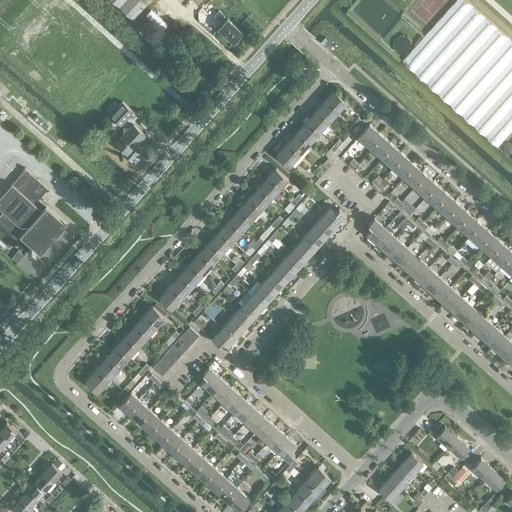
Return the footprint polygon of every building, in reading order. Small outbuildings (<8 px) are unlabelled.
[(113,0),(133,18),(147,2),(144,0),(113,0)] [(191,0),(201,9),(209,1),(208,0),(191,0)] [(511,39),(467,0),(457,0),(425,36),(403,60),(498,146),(511,130),(511,138),(511,141),(511,39)] [(227,17),(225,19),(223,16),(225,14),(219,9),(214,14),(220,19),(221,18),(223,21),(217,28),(233,42),(243,31),(227,17)] [(326,35),(320,42),(332,53),(338,46),(326,35)] [(350,59),(345,63),(350,68),(355,64),(350,59)] [(334,89),(325,100),(337,112),(347,101),(334,89)] [(337,112),(325,100),(315,111),(328,122),(337,112)] [(122,101),(110,115),(121,125),(133,111),(122,101)] [(328,122),(315,111),(305,122),(318,133),(328,122)] [(361,127),(368,119),(365,116),(362,119),(359,116),(350,126),(354,129),(358,125),(361,127)] [(318,133),(305,122),(296,132),(309,144),(318,133)] [(358,135),(369,145),(380,132),(369,122),(358,135)] [(127,155),(146,134),(133,123),(115,143),(127,155)] [(309,144),(296,132),(286,143),(299,154),(309,144)] [(391,142),(380,132),(369,145),(380,155),(391,142)] [(342,149),(348,142),(344,139),(342,141),(339,138),(335,143),(342,149)] [(402,152),(391,142),(380,155),(391,164),(402,152)] [(299,154),(286,143),(276,154),(289,165),(299,154)] [(342,149),(335,143),(332,146),(330,148),(325,154),(328,157),(332,161),(337,155),(340,152),(342,149)] [(413,162),(402,152),(391,164),(402,174),(413,162)] [(353,158),(350,161),(360,170),(363,166),(353,158)] [(360,170),(350,161),(348,164),(357,172),(360,170)] [(424,171),(413,162),(402,174),(412,184),(424,171)] [(316,174),(319,177),(328,168),(324,164),(316,174)] [(39,198),(48,187),(26,167),(0,196),(0,207),(3,211),(0,213),(0,238),(9,246),(19,234),(31,245),(28,249),(32,253),(36,249),(40,252),(67,223),(39,198)] [(287,179),(289,178),(276,167),(266,178),(279,189),(287,179)] [(435,181),(424,171),(412,184),(423,194),(435,181)] [(384,186),(380,182),(383,179),(378,174),(375,177),(372,181),(381,189),(384,186)] [(279,189),(266,178),(256,189),(269,200),(279,189)] [(445,191),(435,181),(423,194),(434,203),(445,191)] [(269,200),(256,189),(247,199),(259,211),(265,216),(268,212),(262,207),(269,200)] [(456,200),(445,191),(434,203),(445,213),(456,200)] [(295,205),(294,205),(303,196),(299,193),(291,202),(290,201),(284,208),(289,212),(295,205)] [(407,205),(402,201),(397,197),(394,200),(400,206),(403,209),(407,205)] [(259,211),(247,199),(237,210),(250,222),(259,211)] [(467,210),(456,200),(445,213),(456,223),(467,210)] [(301,201),(288,217),(282,223),(286,226),(292,220),(291,220),(299,210),(300,210),(305,204),(301,201)] [(330,206),(320,217),(333,229),(346,214),(339,208),(336,211),(330,206)] [(250,222),(237,210),(227,221),(240,232),(250,222)] [(478,220),(467,210),(456,223),(467,232),(478,220)] [(265,230),(269,233),(283,218),(279,214),(271,224),(265,230)] [(416,225),(406,216),(403,219),(407,223),(403,227),(409,232),(416,225)] [(320,217),(311,228),(323,239),(333,229),(320,217)] [(367,233),(378,242),(389,230),(374,217),(368,223),(372,227),(367,233)] [(478,220),(467,232),(478,242),(489,229),(478,220)] [(240,232),(227,221),(218,232),(230,243),(240,232)] [(424,221),(421,224),(431,234),(435,230),(424,221)] [(311,228),(301,238),(314,250),(323,239),(311,228)] [(277,229),(268,239),(271,242),(280,232),(277,229)] [(489,229),(478,242),(488,252),(500,239),(489,229)] [(389,230),(378,242),(388,252),(399,239),(389,230)] [(441,231),(435,237),(453,254),(457,249),(449,242),(448,243),(446,240),(447,238),(446,237),(444,235),(444,234),(441,231)] [(230,243),(218,232),(208,243),(221,254),(230,243)] [(435,247),(438,244),(428,235),(425,239),(435,247)] [(255,249),(263,239),(260,236),(251,246),(255,249)] [(301,238),(292,249),(304,260),(314,250),(301,238)] [(399,239),(388,252),(399,261),(410,249),(399,239)] [(500,239),(488,252),(499,262),(511,249),(500,239)] [(221,254),(208,243),(198,253),(211,265),(221,254)] [(19,248),(13,256),(18,259),(24,251),(19,248)] [(292,249),(290,251),(288,249),(283,254),(285,256),(282,260),(295,271),(304,260),(292,249)] [(410,249),(399,261),(410,271),(421,258),(410,249)] [(511,250),(511,249),(499,262),(510,271),(511,269),(511,250)] [(260,261),(257,258),(261,254),(257,251),(243,266),(248,270),(253,264),(252,263),(256,266),(260,261)] [(211,265),(198,253),(189,264),(201,276),(211,265)] [(457,267),(460,263),(450,255),(447,258),(457,267)] [(459,259),(469,267),(472,264),(462,255),(459,259)] [(235,271),(244,261),(240,258),(232,268),(235,271)] [(421,258),(410,271),(420,281),(431,268),(421,258)] [(282,260),(273,270),(285,281),(295,271),(282,260)] [(201,276),(189,264),(179,275),(192,286),(201,276)] [(431,268),(420,281),(431,290),(442,278),(431,268)] [(273,270),(270,273),(268,270),(263,275),(266,278),(263,281),(276,292),(285,281),(273,270)] [(233,284),(237,280),(241,275),(238,272),(233,277),(229,282),(232,285),(233,284)] [(192,286),(179,275),(169,286),(182,297),(192,286)] [(478,286),(481,283),(472,275),(469,278),(478,286)] [(500,289),(494,283),(484,275),(481,278),(497,292),(500,289)] [(442,278),(431,290),(441,300),(453,287),(442,278)] [(224,283),(221,280),(216,285),(212,289),(215,293),(220,288),(224,283)] [(263,281),(254,291),(266,303),(276,292),(263,281)] [(182,297),(169,286),(159,297),(172,308),(182,297)] [(453,287),(441,300),(452,309),(463,297),(453,287)] [(511,299),(511,297),(511,291),(510,290),(506,295),(503,298),(511,306),(511,299)] [(266,303),(254,291),(251,295),(246,299),(244,302),(257,313),(266,303)] [(199,315),(198,316),(194,321),(197,324),(204,317),(207,320),(210,316),(209,314),(212,310),(211,309),(221,297),(218,294),(204,310),(203,310),(199,315)] [(503,303),(494,294),(491,297),(500,306),(503,303)] [(463,297),(452,309),(463,319),(474,306),(463,297)] [(196,314),(204,305),(201,302),(192,311),(196,314)] [(244,302),(235,312),(247,324),(257,313),(244,302)] [(153,304),(143,315),(156,326),(166,315),(153,304)] [(474,306),(463,319),(473,328),(485,316),(474,306)] [(235,312),(232,316),(225,323),(238,334),(247,324),(235,312)] [(156,326),(143,315),(134,326),(147,337),(156,326)] [(485,316),(473,328),(484,338),(495,325),(485,316)] [(225,323),(222,326),(217,322),(214,325),(216,327),(214,330),(217,332),(212,338),(218,344),(222,340),(228,345),(238,334),(225,323)] [(495,325),(484,338),(495,347),(506,335),(495,325)] [(147,337),(134,326),(124,336),(137,348),(147,337)] [(190,326),(186,331),(195,339),(199,335),(190,326)] [(171,335),(175,338),(179,333),(176,330),(171,335)] [(186,331),(182,335),(191,344),(195,339),(186,331)] [(182,335),(178,339),(187,348),(191,344),(182,335)] [(511,340),(506,335),(495,347),(505,357),(511,349),(511,340)] [(137,348),(124,336),(115,347),(127,358),(137,348)] [(178,339),(173,344),(183,352),(187,348),(178,339)] [(157,350),(161,353),(169,344),(166,341),(157,350)] [(173,344),(169,348),(179,357),(183,352),(173,344)] [(127,358),(115,347),(105,358),(118,369),(127,358)] [(169,348),(165,353),(175,361),(179,357),(169,348)] [(165,353),(161,357),(171,366),(175,361),(165,353)] [(161,357),(157,362),(167,370),(171,366),(161,357)] [(118,369),(105,358),(95,368),(108,380),(118,369)] [(162,375),(167,370),(157,362),(153,366),(162,375)] [(138,372),(141,375),(150,366),(146,363),(138,372)] [(207,376),(202,381),(212,391),(223,379),(209,366),(203,372),(207,376)] [(108,380),(95,368),(86,379),(98,391),(108,380)] [(162,381),(152,373),(149,376),(158,385),(162,381)] [(223,379),(212,391),(213,391),(210,395),(215,400),(218,396),(223,400),(234,388),(223,379)] [(121,397),(130,387),(127,384),(118,394),(121,397)] [(234,388),(223,400),(233,410),(244,397),(234,388)] [(131,391),(120,403),(131,413),(142,401),(131,391)] [(180,405),(181,404),(184,407),(182,409),(185,412),(190,407),(174,393),(171,396),(180,405)] [(185,399),(190,404),(193,400),(188,396),(185,399)] [(244,397),(233,410),(244,419),(255,406),(244,397)] [(142,401),(131,413),(142,423),(153,410),(142,401)] [(255,406),(244,419),(254,428),(265,416),(255,406)] [(164,420),(153,410),(142,423),(153,432),(164,420)] [(206,411),(203,415),(212,423),(216,420),(206,411)] [(205,421),(196,412),(193,416),(202,424),(205,421)] [(265,416),(254,428),(265,438),(276,425),(265,416)] [(175,430),(164,420),(153,432),(163,442),(175,430)] [(7,421),(0,428),(0,431),(9,439),(13,434),(19,438),(17,440),(20,443),(25,437),(7,421)] [(431,429),(443,440),(439,444),(445,449),(449,445),(457,435),(445,424),(440,429),(435,425),(431,429)] [(276,425),(265,438),(275,447),(286,434),(276,425)] [(225,427),(221,431),(234,443),(237,439),(228,431),(229,430),(225,427)] [(185,439),(175,430),(163,442),(174,452),(185,439)] [(9,439),(0,431),(0,447),(1,448),(9,439)] [(224,444),(227,440),(218,432),(214,435),(224,444)] [(286,434),(275,447),(276,447),(273,450),(278,454),(280,452),(290,460),(295,453),(292,450),(297,444),(286,434)] [(469,446),(457,435),(449,445),(464,459),(468,454),(465,451),(469,446)] [(196,449),(185,439),(174,452),(185,461),(196,449)] [(207,459),(196,449),(185,461),(196,471),(207,459)] [(246,454),(256,462),(259,459),(249,450),(246,454)] [(246,463),(249,460),(239,451),(236,455),(246,463)] [(423,462),(412,451),(403,461),(414,471),(418,467),(422,471),(427,465),(423,462)] [(472,465),(484,477),(493,467),(480,456),(472,465)] [(218,468),(207,459),(196,471),(207,481),(218,468)] [(286,469),(289,472),(294,476),(298,471),(294,467),(298,462),(294,459),(286,469)] [(52,461),(44,470),(54,480),(62,471),(52,461)] [(414,471),(403,461),(395,470),(406,480),(409,483),(413,478),(410,476),(414,471)] [(279,471),(276,469),(274,467),(271,470),(268,467),(265,464),(262,468),(273,478),(276,474),(279,471)] [(318,465),(309,476),(321,487),(331,476),(318,465)] [(505,478),(493,467),(484,477),(496,488),(505,478)] [(228,478),(218,468),(207,481),(217,490),(228,478)] [(452,468),(449,471),(453,476),(457,472),(452,468)] [(44,470),(36,479),(46,488),(54,480),(44,470)] [(406,480),(395,470),(387,479),(398,489),(403,494),(404,492),(402,490),(404,487),(402,485),(406,480)] [(265,481),(268,477),(263,473),(260,476),(265,481)] [(453,486),(457,481),(447,473),(444,476),(449,481),(448,482),(453,486)] [(309,476),(299,486),(312,498),(321,487),(309,476)] [(239,487),(228,478),(217,490),(228,500),(239,487)] [(36,479),(28,488),(38,497),(46,488),(36,479)] [(398,489),(387,479),(378,488),(390,498),(398,489)] [(275,481),(266,490),(270,493),(278,484),(275,481)] [(299,486),(290,497),(303,509),(312,498),(299,486)] [(250,497),(239,487),(228,500),(239,510),(250,497)] [(28,488),(20,497),(30,506),(38,497),(28,488)] [(425,488),(412,502),(415,505),(428,491),(425,488)] [(480,508),(483,511),(491,511),(495,508),(492,504),(499,496),(494,492),(480,508)] [(20,497),(12,506),(18,511),(24,511),(27,509),(30,511),(34,511),(35,511),(30,506),(20,497)] [(290,497),(280,508),(285,511),(299,511),(303,509),(290,497)] [(98,502),(89,511),(106,511),(107,511),(98,502)] [(255,502),(246,511),(252,511),(259,505),(255,502)]
